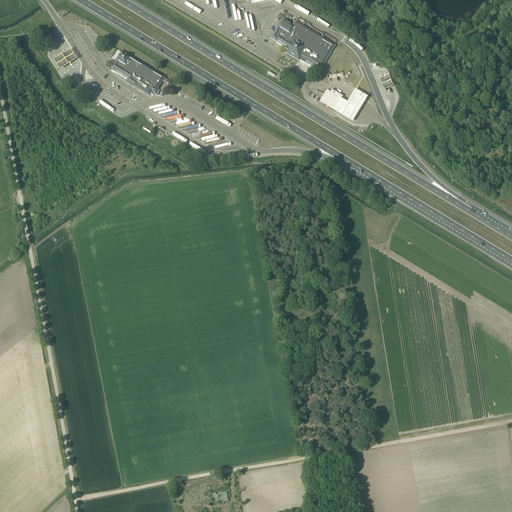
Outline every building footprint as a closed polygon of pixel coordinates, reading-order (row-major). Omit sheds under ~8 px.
[(283,21),(278,30),(273,38),(278,41),(276,43),(288,50),(286,53),(292,57),(318,72),(333,46),(295,24),(293,27),(283,21)] [(144,91),(153,96),(164,78),(122,52),(121,53),(117,50),(109,64),(114,67),(111,71),(140,88),(139,90),(143,92),(144,91)] [(387,79),(378,83),(382,94),(392,91),(387,79)] [(327,90),(319,103),(332,110),(333,111),(340,100),(340,99),(342,96),(332,90),(330,92),(327,90)] [(367,99),(354,91),(351,97),(346,104),(340,100),(333,111),(332,113),(351,125),(356,116),(364,104),(367,99)]
